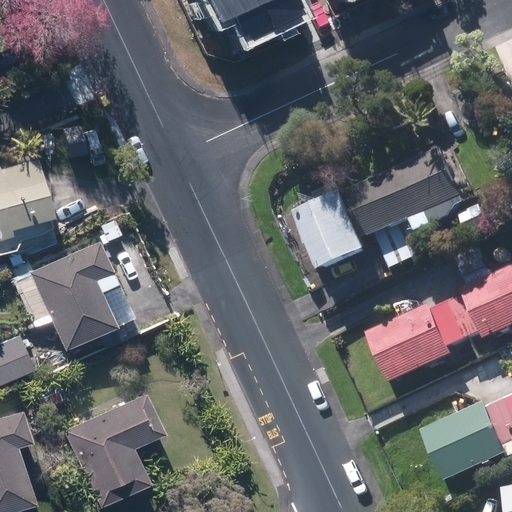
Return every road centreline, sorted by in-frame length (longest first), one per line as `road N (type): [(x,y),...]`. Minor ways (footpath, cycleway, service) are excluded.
road 1 (residential): [(344,511),(177,157)]
road 2 (residential): [(506,0),(177,157)]
road 3 (residential): [(177,157),(105,0)]
